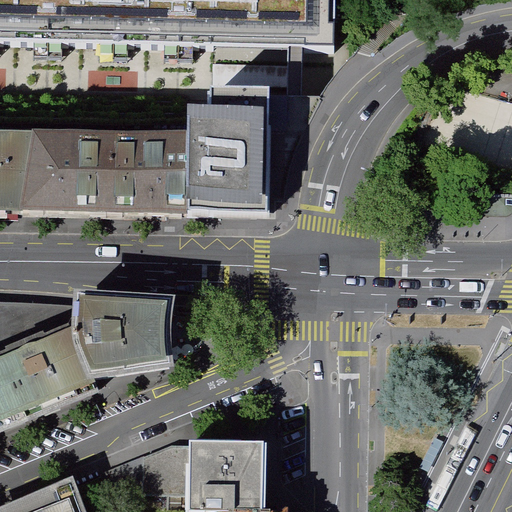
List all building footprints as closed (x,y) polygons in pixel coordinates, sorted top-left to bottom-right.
[(0,0),(0,47),(19,48),(20,0),(0,0)] [(85,0),(20,0),(19,48),(84,49),(85,0)] [(85,0),(84,49),(151,51),(151,0),(85,0)] [(218,0),(151,0),(151,51),(217,52),(218,0)] [(218,0),(217,52),(341,55),(341,0),(218,0)] [(277,212),(279,103),(217,102),(217,120),(194,120),(194,142),(193,211),(277,212)] [(0,216),(26,217),(26,140),(0,139),(0,216)] [(108,218),(109,140),(26,140),(26,217),(108,218)] [(194,142),(109,140),(108,218),(191,220),(193,211),(194,142)] [(475,219),(478,221),(509,220),(511,219),(511,200),(470,201),(470,213),(472,216),(475,219)] [(0,357),(83,323),(85,313),(0,308),(0,357)] [(174,328),(176,316),(85,313),(83,323),(83,332),(86,355),(98,380),(176,370),(173,347),(174,328)] [(0,435),(105,392),(98,380),(86,355),(83,332),(83,323),(0,357),(0,435)] [(189,499),(190,449),(172,448),(144,460),(142,498),(189,499)] [(189,511),(264,511),(265,450),(190,449),(189,499),(189,511)] [(142,498),(144,460),(100,477),(113,509),(142,498)] [(84,511),(75,487),(12,511),(84,511)]
